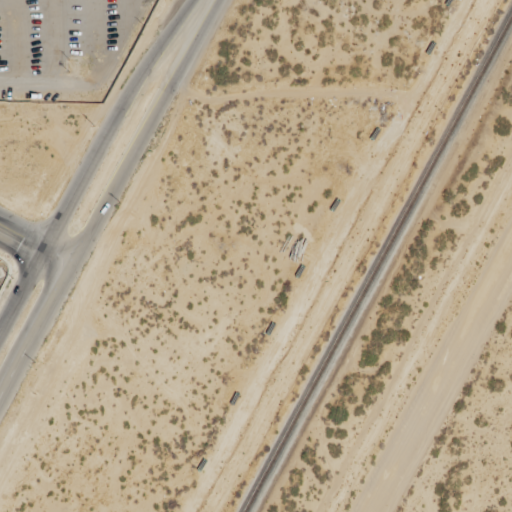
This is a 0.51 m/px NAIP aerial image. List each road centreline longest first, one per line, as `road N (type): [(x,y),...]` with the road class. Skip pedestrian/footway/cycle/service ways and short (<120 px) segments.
road 1 (tertiary): [(0,400),(216,0)]
road 2 (tertiary): [(200,0),(140,76),(0,332)]
